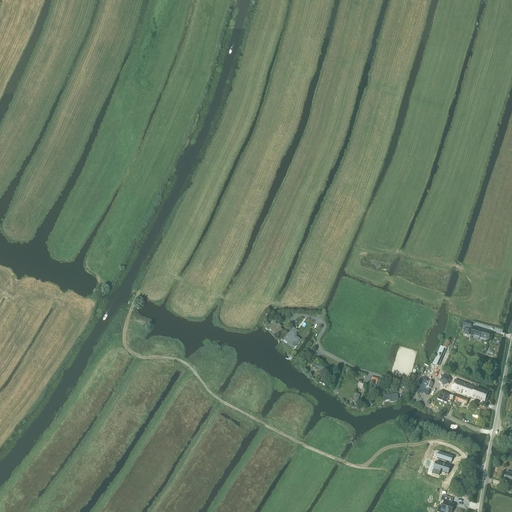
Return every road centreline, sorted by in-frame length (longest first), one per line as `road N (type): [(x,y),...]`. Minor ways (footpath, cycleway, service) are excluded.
road 1 (track): [(136,296),(124,336),(130,353),(185,363),(210,395),(326,455),(364,466),(391,446),(434,442),(486,467)]
road 2 (unclassified): [(479,511),(511,351)]
